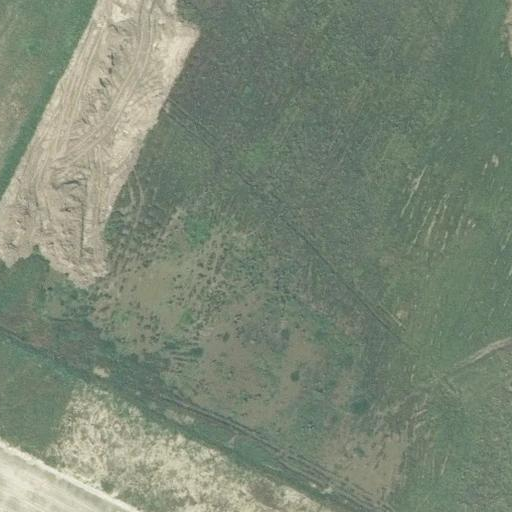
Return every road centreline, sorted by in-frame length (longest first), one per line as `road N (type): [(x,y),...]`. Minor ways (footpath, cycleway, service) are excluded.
road 1 (residential): [(220,19),(417,113),(294,359)]
road 2 (residential): [(294,359),(142,277),(116,234),(220,19)]
road 3 (residential): [(294,359),(511,459)]
